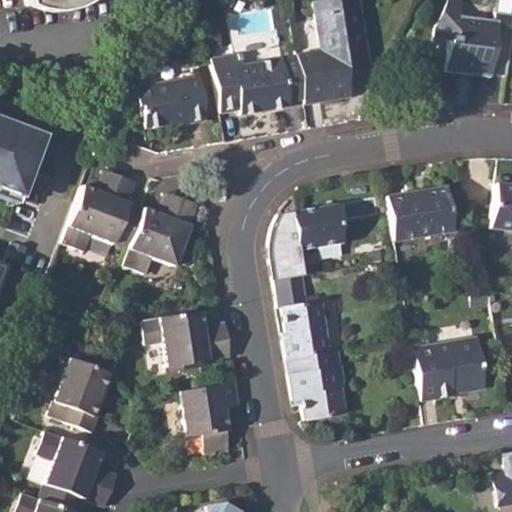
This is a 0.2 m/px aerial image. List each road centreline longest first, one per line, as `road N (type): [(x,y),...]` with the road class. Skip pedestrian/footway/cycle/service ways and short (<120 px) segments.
road 1 (residential): [(511,133),(309,154),(253,190),(241,256),(277,467)]
road 2 (residential): [(511,432),(277,467)]
road 3 (residential): [(277,467),(122,487),(112,511)]
